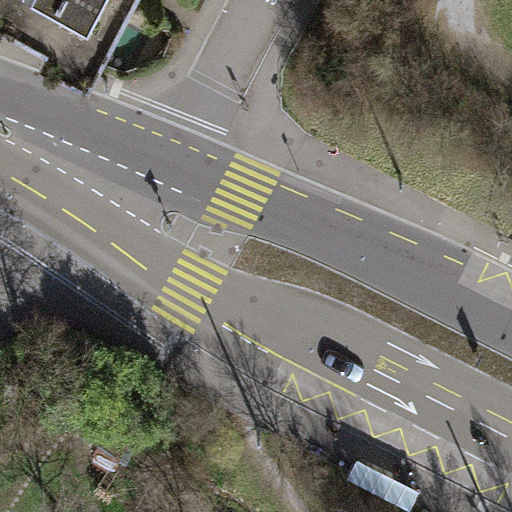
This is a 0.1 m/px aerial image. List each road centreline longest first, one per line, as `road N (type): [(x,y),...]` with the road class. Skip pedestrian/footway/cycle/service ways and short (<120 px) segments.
road 1 (secondary): [(124,185),(197,275),(230,301),(511,441)]
road 2 (secondary): [(511,323),(311,229),(124,185)]
road 3 (residential): [(124,185),(195,120),(259,0)]
road 4 (residential): [(0,290),(124,185)]
road 5 (secondary): [(124,185),(0,128)]
